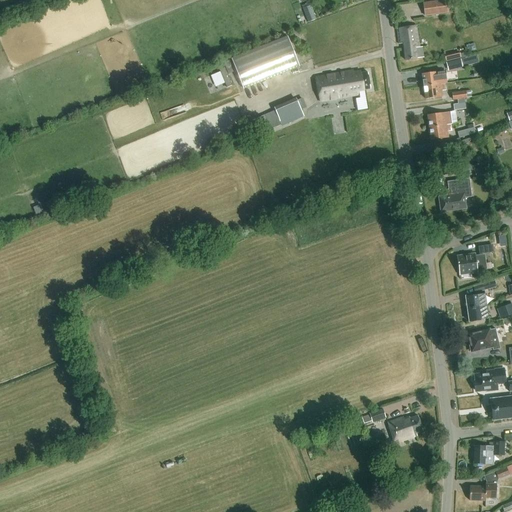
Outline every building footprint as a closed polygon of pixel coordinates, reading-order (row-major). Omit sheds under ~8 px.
[(426,17),(448,14),(445,0),(442,0),(424,3),(426,17)] [(317,20),(311,6),(304,9),(310,23),(317,20)] [(417,27),(396,30),(399,45),(403,44),(405,61),(423,58),(422,48),(420,48),(417,27)] [(287,37),(231,60),(243,90),(299,67),(287,37)] [(229,61),(224,63),(228,74),(233,72),(229,61)] [(360,70),(315,78),(320,102),(357,95),(356,92),(370,90),(367,73),(361,74),(360,70)] [(443,72),(422,75),(424,87),(441,85),(445,84),(443,72)] [(441,85),(424,87),(425,99),(443,97),(442,91),(446,91),(445,84),(441,85)] [(452,100),(457,100),(464,98),(466,98),(465,91),(451,93),(452,100)] [(466,109),(464,98),(457,100),(458,104),(453,105),(454,111),(466,109)] [(274,112),(264,117),(270,131),(281,126),(281,127),(293,122),(304,117),(295,99),(282,105),(272,109),(274,112)] [(367,99),(356,101),(357,111),(369,109),(367,99)] [(448,138),(447,132),(452,132),(449,113),(428,116),(431,141),(448,138)] [(457,132),(459,138),(474,133),(472,124),(467,126),(467,129),(457,132)] [(474,165),(475,174),(483,173),(483,164),(474,165)] [(444,190),(445,197),(438,198),(441,213),(466,209),(464,198),(471,197),(469,178),(446,181),(447,190),(444,190)] [(492,245),(478,247),(479,254),(493,253),(492,245)] [(484,256),(475,257),(475,255),(463,257),(463,259),(457,260),(459,276),(477,273),(477,271),(486,270),(484,256)] [(494,281),(473,287),(475,294),(496,288),(494,281)] [(467,310),(480,308),(485,307),(485,308),(487,308),(485,294),(465,297),(467,310)] [(508,306),(497,310),(500,319),(511,314),(511,305),(509,307),(508,306)] [(485,307),(480,308),(467,310),(469,322),(488,320),(487,308),(485,308),(485,307)] [(511,322),(510,317),(503,320),(505,326),(511,322)] [(492,348),(493,351),(500,349),(495,329),(467,336),(471,352),(492,348)] [(486,375),(474,376),(475,382),(476,392),(486,390),(486,391),(497,389),(497,385),(506,384),(504,369),(494,370),(494,371),(485,372),(486,375)] [(511,392),(511,398),(490,401),(492,420),(511,417),(511,382),(508,383),(509,393),(511,392)] [(381,409),(360,417),(363,424),(370,421),(371,423),(385,418),(381,409)] [(404,420),(403,417),(387,423),(394,445),(417,437),(416,434),(423,432),(417,417),(409,419),(409,418),(404,420)] [(493,465),(494,456),(503,456),(504,444),(494,443),(494,448),(485,448),(485,447),(474,447),(473,465),(493,465)] [(511,464),(506,467),(507,468),(495,472),(498,479),(509,475),(509,476),(511,474),(511,464)] [(485,487),(469,487),(469,501),(485,502),(485,499),(496,499),(496,485),(485,485),(485,487)] [(511,501),(511,503),(511,504),(502,509),(503,511),(511,508),(511,501)]
